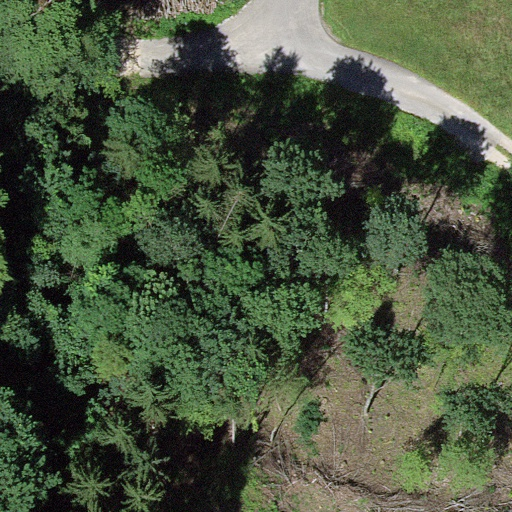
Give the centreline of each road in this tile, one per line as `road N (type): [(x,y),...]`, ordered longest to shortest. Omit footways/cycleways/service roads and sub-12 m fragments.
road 1 (track): [(0,8),(97,48),(215,44),(276,1)]
road 2 (track): [(511,149),(422,76),(340,62),(293,26),(276,1)]
